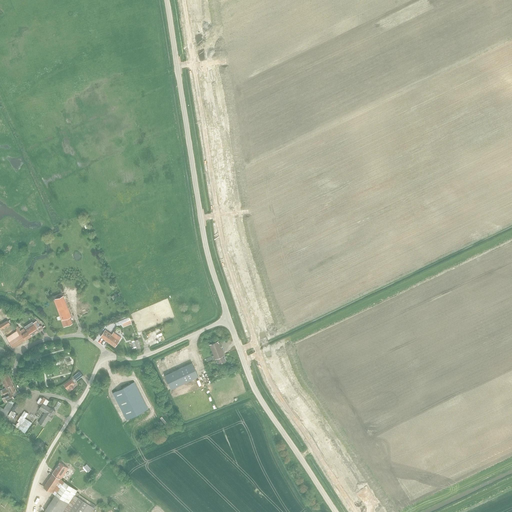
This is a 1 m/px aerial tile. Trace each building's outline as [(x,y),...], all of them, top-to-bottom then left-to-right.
[(81,227),(89,224),(86,217),(78,220),(81,227)] [(117,294),(111,297),(114,302),(119,299),(117,294)] [(71,316),(64,297),(54,301),(62,319),(61,319),(64,326),(72,323),(70,316),(71,316)] [(117,325),(122,323),(130,319),(128,315),(115,321),(117,325)] [(0,324),(0,326),(1,329),(10,324),(8,320),(0,324)] [(37,328),(40,326),(37,320),(33,323),(34,324),(32,325),(31,324),(29,325),(30,327),(27,329),(27,330),(31,336),(38,331),(37,328)] [(155,325),(143,330),(146,338),(158,333),(155,325)] [(26,339),(31,336),(27,330),(25,328),(21,331),(19,329),(17,330),(7,337),(14,347),(26,339)] [(105,330),(100,336),(115,346),(121,338),(118,336),(117,338),(105,330)] [(214,355),(206,358),(208,361),(216,358),(218,364),(226,360),(218,341),(209,344),(214,355)] [(192,363),(165,375),(171,389),(198,376),(192,363)] [(79,371),(73,376),(77,380),(83,375),(79,371)] [(1,389),(1,390),(5,388),(13,384),(7,372),(0,375),(0,376),(5,387),(1,389)] [(75,383),(72,378),(68,381),(64,384),(67,389),(69,387),(71,389),(74,387),(72,384),(75,383)] [(134,382),(113,393),(126,420),(148,409),(134,382)] [(11,393),(16,391),(13,384),(5,388),(1,390),(4,395),(7,393),(8,395),(5,396),(7,401),(14,398),(11,393)] [(0,417),(3,420),(12,405),(8,402),(3,409),(0,406),(0,417)] [(50,420),(53,414),(55,411),(43,403),(39,408),(45,412),(39,422),(44,426),(48,418),(50,420)] [(18,422),(20,420),(22,421),(25,415),(21,412),(15,420),(18,422)] [(19,425),(25,429),(31,421),(25,417),(19,425)] [(60,462),(54,471),(52,473),(52,474),(43,487),(51,492),(51,491),(55,494),(44,511),(46,511),(91,511),(94,508),(77,496),(79,494),(76,491),(77,490),(59,478),(62,474),(64,475),(67,470),(65,469),(66,467),(60,462)]
